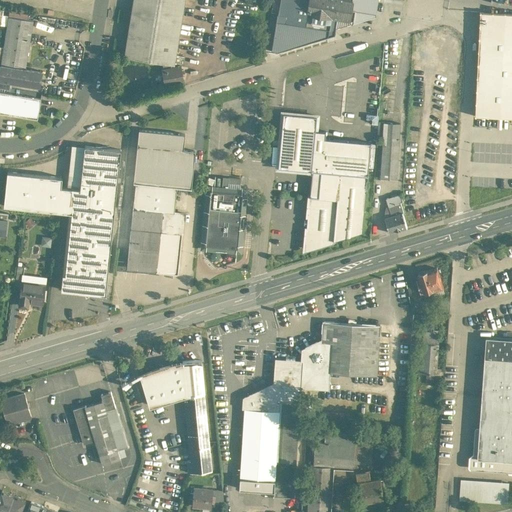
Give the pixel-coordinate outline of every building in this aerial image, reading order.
[(184,0),(133,0),(124,56),(163,62),(174,64),(184,0)] [(289,0),(287,16),(277,14),(277,17),(276,41),(288,42),(288,38),(299,38),(299,34),(312,35),(313,29),(318,29),(318,30),(324,30),(324,31),(329,31),(331,17),(308,13),(309,0),(289,0)] [(352,0),(351,0),(309,0),(308,13),(331,17),(349,20),(352,0)] [(28,14),(10,11),(9,16),(27,19),(28,14)] [(511,13),(479,11),(474,114),(511,115),(511,13)] [(27,19),(9,16),(3,53),(2,59),(1,64),(25,68),(33,20),(27,19)] [(1,64),(0,69),(0,80),(11,82),(39,86),(42,71),(25,68),(1,64)] [(165,70),(163,70),(163,71),(166,71),(168,82),(165,83),(166,84),(183,80),(181,67),(174,68),(165,70)] [(41,99),(0,92),(0,113),(38,119),(41,99)] [(317,116),(283,113),(278,167),(311,170),(315,130),(317,116)] [(400,123),(384,122),(380,178),(396,179),(400,123)] [(185,134),(139,129),(134,181),(133,182),(136,182),(177,187),(192,188),(192,187),(191,187),(195,150),(184,149),(185,134)] [(370,142),(325,138),(326,131),(315,130),(311,170),(312,170),(321,171),(367,175),(370,142)] [(72,145),(67,187),(72,187),(80,188),(85,146),(72,144),(72,145)] [(121,149),(85,146),(80,188),(72,187),(69,212),(61,289),(84,292),(86,296),(94,293),(106,294),(121,149)] [(367,175),(321,171),(312,170),(310,195),(308,219),(304,219),(304,224),(307,225),(305,249),(333,240),(362,231),(367,175)] [(4,205),(69,212),(72,187),(67,187),(61,186),(62,177),(8,171),(4,205)] [(177,187),(136,182),(133,207),(163,210),(174,212),(177,187)] [(222,189),(214,188),(214,187),(211,187),(210,188),(210,194),(210,196),(211,196),(206,245),(242,248),(242,239),(241,239),(241,237),(241,235),(245,194),(242,194),(242,190),(240,190),(228,189),(222,189)] [(400,194),(386,198),(389,205),(394,204),(400,202),(402,201),(400,194)] [(400,202),(394,204),(389,205),(392,215),(384,217),(389,232),(406,226),(402,212),(403,212),(400,202)] [(163,210),(133,207),(127,267),(156,270),(157,270),(159,249),(162,250),(164,242),(160,242),(161,230),(163,210)] [(174,212),(163,210),(161,230),(182,232),(184,213),(174,212)] [(182,232),(161,230),(160,242),(164,242),(162,250),(159,249),(157,270),(156,270),(156,271),(164,272),(164,270),(165,271),(164,273),(169,275),(172,275),(172,271),(173,271),(173,273),(178,273),(182,233),(182,232)] [(42,235),(41,245),(50,246),(52,236),(42,235)] [(25,267),(18,266),(15,286),(21,287),(22,281),(23,282),(24,275),(25,267)] [(420,272),(419,273),(418,274),(420,281),(417,282),(421,293),(424,292),(441,287),(443,287),(437,268),(427,271),(425,270),(423,270),(421,270),(420,272)] [(46,278),(24,275),(23,282),(22,281),(21,287),(19,305),(28,306),(29,301),(43,303),(46,278)] [(441,287),(424,292),(425,297),(435,294),(435,295),(442,292),(441,287)] [(449,299),(439,300),(440,312),(448,312),(449,299)] [(414,313),(412,342),(423,343),(438,344),(439,332),(431,332),(432,315),(414,313)] [(380,325),(324,321),(322,341),(321,341),(304,350),(303,362),(301,387),(329,389),(330,372),(331,372),(377,375),(380,325)] [(511,338),(485,337),(479,427),(511,429),(511,338)] [(416,365),(421,365),(423,343),(412,342),(411,364),(416,365)] [(438,344),(423,343),(421,365),(421,367),(437,368),(437,367),(438,344)] [(183,362),(140,375),(140,376),(149,405),(185,394),(186,394),(183,364),(201,362),(202,364),(201,360),(193,360),(182,361),(183,362)] [(303,362),(277,360),(275,385),(281,385),(301,387),(303,362)] [(125,382),(122,384),(123,386),(128,382),(132,380),(136,378),(139,376),(140,376),(140,375),(183,362),(182,361),(177,361),(170,363),(162,365),(155,367),(149,369),(143,372),(137,375),(129,379),(125,382)] [(201,362),(183,364),(186,394),(203,392),(203,393),(204,392),(202,364),(201,362)] [(443,368),(437,367),(437,368),(421,367),(421,365),(416,365),(416,373),(443,374),(443,368)] [(270,386),(245,398),(244,408),(279,410),(280,400),(281,385),(275,385),(270,387),(270,386)] [(301,387),(281,385),(280,400),(300,401),(301,387)] [(111,391),(101,394),(103,400),(105,409),(115,406),(111,391)] [(186,394),(185,394),(191,458),(209,457),(203,393),(203,392),(186,394)] [(24,393),(1,399),(8,423),(31,416),(24,393)] [(95,439),(102,463),(120,458),(105,409),(103,400),(85,405),(95,439)] [(276,460),(275,480),(295,481),(299,421),(301,421),(302,412),(299,412),(300,401),(280,400),(279,410),(244,408),(241,458),(259,459),(276,460)] [(95,439),(85,405),(73,409),(83,443),(95,439)] [(115,406),(105,409),(118,449),(127,446),(115,406)] [(342,430),(325,429),(325,441),(315,441),(313,465),(333,466),(353,467),(356,467),(357,462),(357,461),(354,461),(355,436),(356,431),(346,431),(346,428),(342,427),(342,430)] [(511,429),(479,427),(478,437),(474,436),(474,442),(478,442),(477,457),(488,458),(511,460),(511,429)] [(373,437),(355,436),(354,461),(357,461),(357,462),(371,463),(373,437)] [(470,467),(487,468),(488,458),(477,457),(478,442),(474,442),(473,453),(471,456),(470,467)] [(209,457),(191,458),(192,461),(188,462),(189,473),(211,470),(209,457)] [(257,489),(259,459),(241,458),(239,488),(257,489)] [(511,460),(488,458),(487,468),(511,469),(511,460)] [(259,459),(257,489),(274,490),(275,480),(276,460),(259,459)] [(330,511),(333,466),(313,465),(310,465),(308,492),(307,511),(330,511)] [(369,498),(365,474),(356,476),(359,494),(358,495),(359,504),(370,503),(369,498)] [(365,474),(369,498),(382,496),(380,478),(370,479),(369,474),(365,474)] [(508,482),(461,479),(460,499),(507,503),(508,482)] [(295,481),(275,480),(274,490),(274,495),(294,496),(295,481)] [(213,490),(194,488),(192,505),(211,507),(212,503),(212,499),(213,490)] [(6,511),(14,495),(2,490),(0,495),(0,511),(6,511)] [(222,491),(216,490),(215,499),(212,499),(212,503),(223,503),(222,491)] [(6,511),(20,511),(26,499),(14,495),(6,511)] [(40,511),(43,506),(31,501),(26,511),(40,511)]
